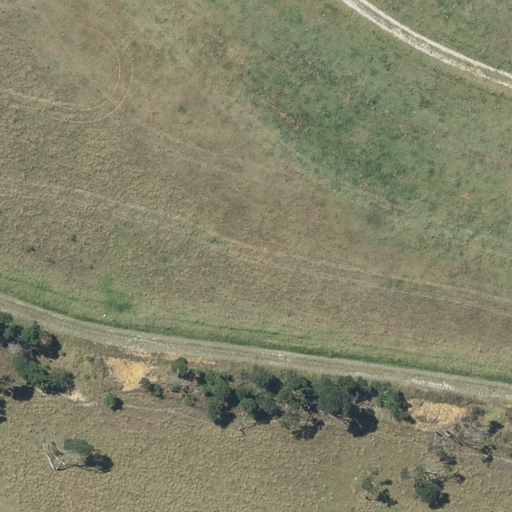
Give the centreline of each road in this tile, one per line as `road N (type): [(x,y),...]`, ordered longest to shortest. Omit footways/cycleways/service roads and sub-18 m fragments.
road 1 (track): [(0,318),(511,433)]
road 2 (track): [(511,96),(353,46),(322,0)]
